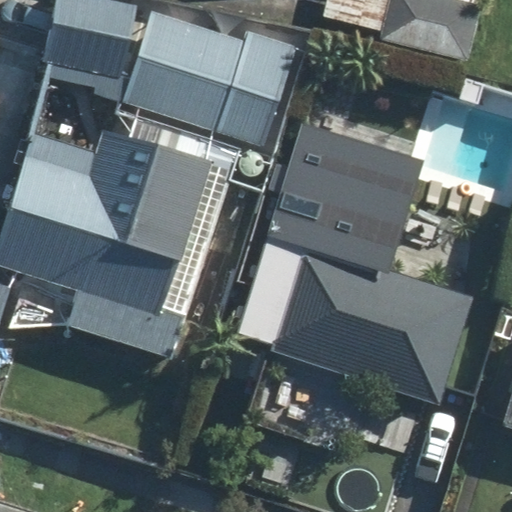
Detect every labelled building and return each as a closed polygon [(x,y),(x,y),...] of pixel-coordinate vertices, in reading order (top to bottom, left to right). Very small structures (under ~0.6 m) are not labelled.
[(420,0),(320,0),(315,28),(375,39),(372,52),(464,69),(475,10),(420,0)] [(235,55),(146,25),(114,117),(228,156),(251,165),(288,59),(239,42),(235,55)] [(511,191),(511,115),(460,99),(435,178),(509,201),(511,191)] [(25,151),(0,222),(0,299),(64,322),(58,338),(154,371),(228,156),(114,117),(105,114),(88,161),(29,140),(25,151)] [(468,304),(279,251),(246,367),(435,420),(468,304)] [(511,350),(483,434),(511,444),(511,350)]
